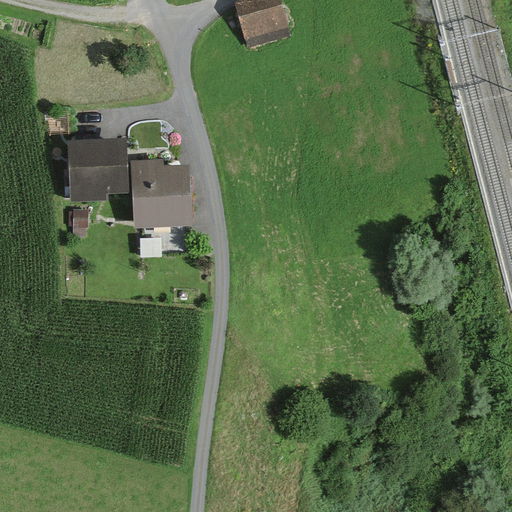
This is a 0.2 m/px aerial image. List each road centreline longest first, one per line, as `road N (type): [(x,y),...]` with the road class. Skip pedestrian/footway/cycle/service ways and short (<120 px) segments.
road 1 (unclassified): [(150,0),(209,167),(222,262),(196,511)]
road 2 (track): [(26,0),(87,16),(155,11)]
